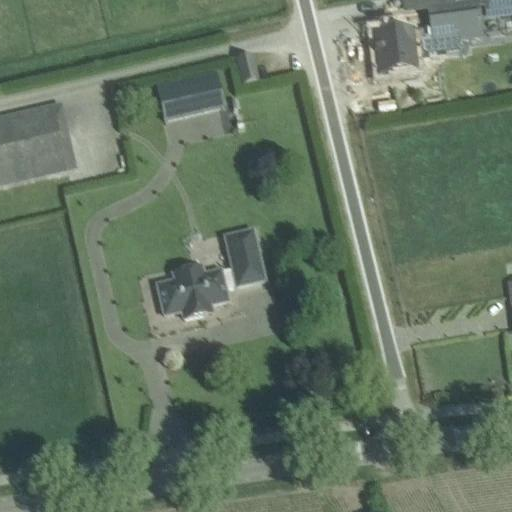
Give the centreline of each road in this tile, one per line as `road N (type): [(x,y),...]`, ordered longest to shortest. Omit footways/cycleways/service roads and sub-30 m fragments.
road 1 (unclassified): [(406,447),(302,0)]
road 2 (tertiary): [(0,511),(406,447)]
